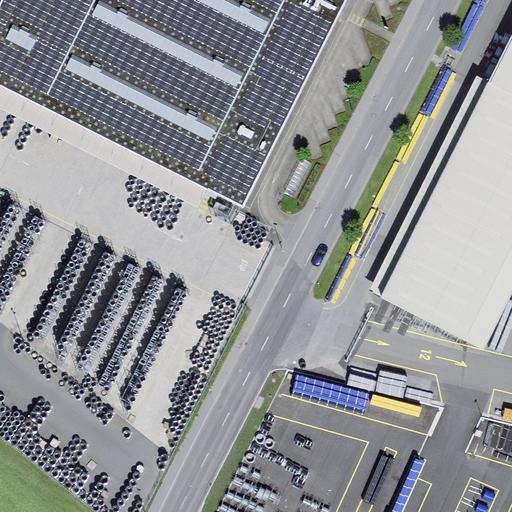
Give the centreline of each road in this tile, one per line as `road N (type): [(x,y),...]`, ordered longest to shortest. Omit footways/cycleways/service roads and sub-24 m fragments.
road 1 (secondary): [(439,0),(254,367)]
road 2 (unknown): [(281,315),(163,231),(0,168)]
road 3 (residential): [(254,367),(511,431)]
road 4 (secondary): [(254,367),(181,511)]
